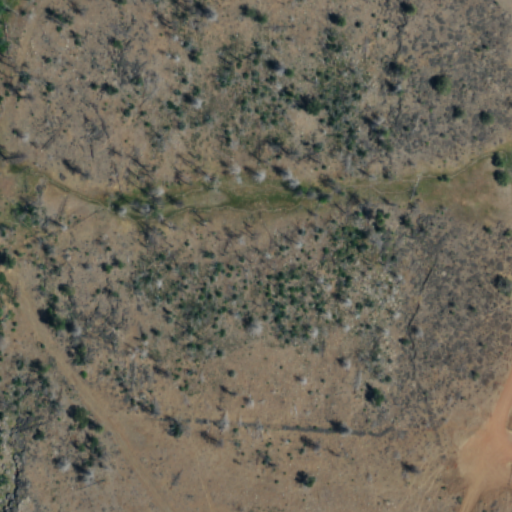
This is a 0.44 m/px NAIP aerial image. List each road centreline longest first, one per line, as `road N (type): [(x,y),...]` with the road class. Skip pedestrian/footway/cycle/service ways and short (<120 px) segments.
road 1 (residential): [(0,280),(167,511)]
road 2 (residential): [(460,511),(511,366)]
